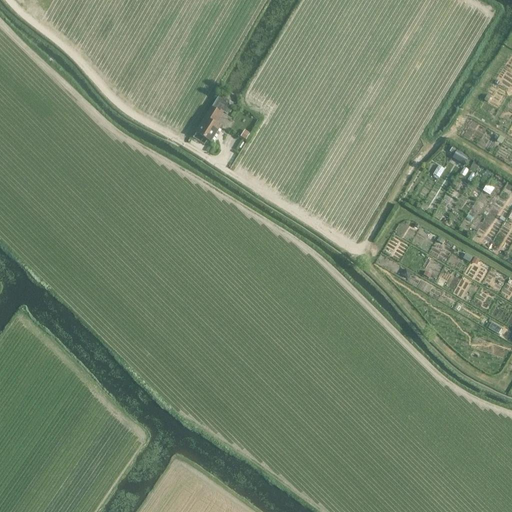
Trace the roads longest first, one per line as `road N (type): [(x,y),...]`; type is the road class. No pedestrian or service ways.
road 1 (track): [(511,413),(446,382),(311,250),(125,139),(0,16)]
road 2 (track): [(452,127),(410,158),(358,247),(439,342),(500,379)]
road 3 (track): [(361,251),(213,159)]
